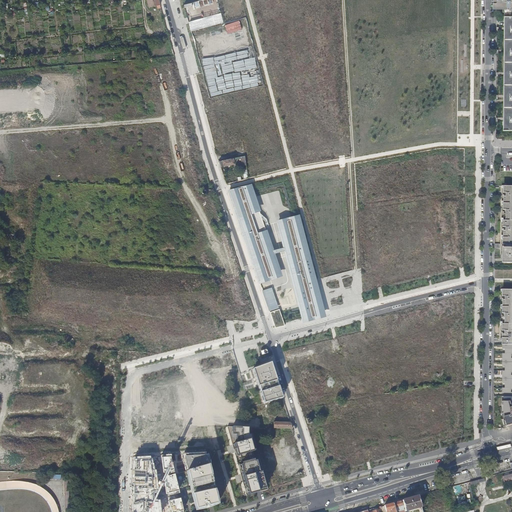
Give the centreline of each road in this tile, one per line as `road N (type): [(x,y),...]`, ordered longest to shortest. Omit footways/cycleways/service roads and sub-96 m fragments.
road 1 (tertiary): [(268,338),(163,0)]
road 2 (residential): [(268,338),(131,375),(125,511)]
road 3 (residential): [(268,338),(484,280)]
road 4 (track): [(200,112),(0,131)]
road 5 (primary): [(321,502),(491,455)]
road 6 (residential): [(491,455),(484,280)]
road 7 (tertiary): [(321,502),(268,338)]
road 8 (residential): [(487,150),(489,0)]
road 9 (residential): [(484,280),(487,150)]
